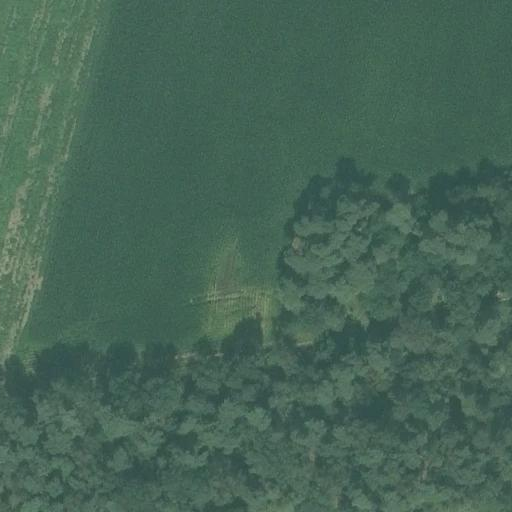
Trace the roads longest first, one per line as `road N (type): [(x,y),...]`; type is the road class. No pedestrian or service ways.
road 1 (track): [(511,303),(282,348),(144,391),(0,408)]
road 2 (track): [(247,359),(474,404),(511,404)]
